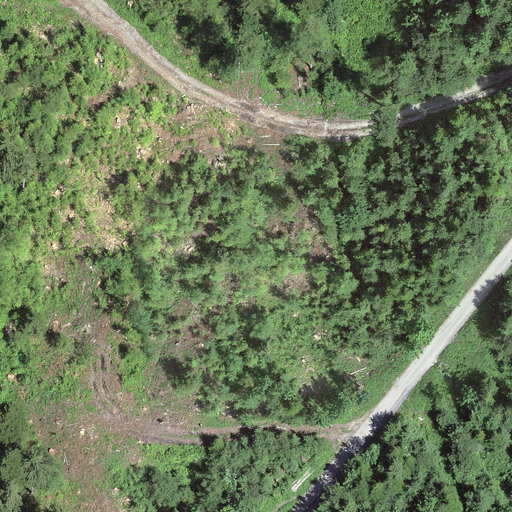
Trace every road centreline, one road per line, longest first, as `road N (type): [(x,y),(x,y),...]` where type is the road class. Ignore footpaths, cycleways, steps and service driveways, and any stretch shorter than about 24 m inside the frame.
road 1 (track): [(83,0),(212,99),(317,130),(411,114),(511,71)]
road 2 (unclassified): [(306,511),(511,252)]
